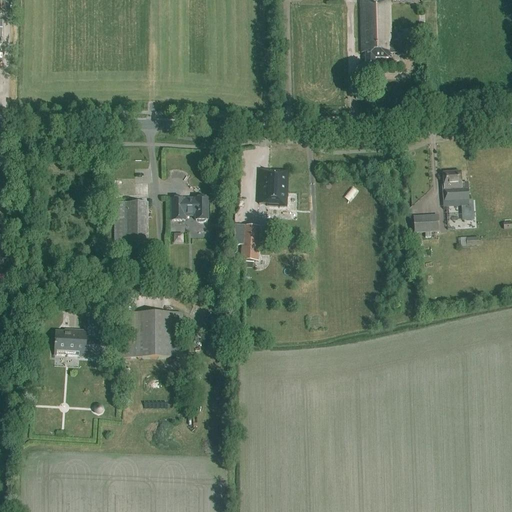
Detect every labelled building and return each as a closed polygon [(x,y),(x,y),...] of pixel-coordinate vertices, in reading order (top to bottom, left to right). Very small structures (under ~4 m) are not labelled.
[(390,52),(397,52),(397,56),(406,56),(405,41),(397,41),(397,43),(390,44),(389,2),(360,3),(362,53),(365,53),(365,67),(375,66),(375,59),(390,58),(390,52)] [(259,193),(259,205),(267,205),(267,207),(286,208),(287,172),(259,171),(259,187),(260,187),(260,193),(259,193)] [(468,200),(467,183),(461,184),(461,173),(442,174),(445,202),(468,200)] [(204,223),(205,221),(207,221),(207,199),(195,200),(195,202),(183,202),(183,200),(171,200),(171,222),(184,222),(184,215),(195,215),(195,221),(197,221),(198,222),(198,223),(199,223),(200,223),(201,223),(202,223),(203,223),(204,223)] [(115,252),(148,252),(148,204),(114,204),(115,252)] [(301,215),(278,214),(277,228),(301,228),(301,215)] [(438,216),(413,217),(414,235),(425,234),(425,239),(430,238),(430,234),(439,233),(438,216)] [(241,261),(258,262),(260,227),(242,226),(241,261)] [(184,243),(183,233),(173,234),(174,243),(184,243)] [(478,246),(478,238),(466,239),(467,247),(478,246)] [(181,359),(181,314),(117,314),(116,359),(181,359)] [(106,357),(107,342),(86,340),(86,332),(71,332),(71,334),(56,333),(55,356),(93,358),(93,356),(106,357)]
